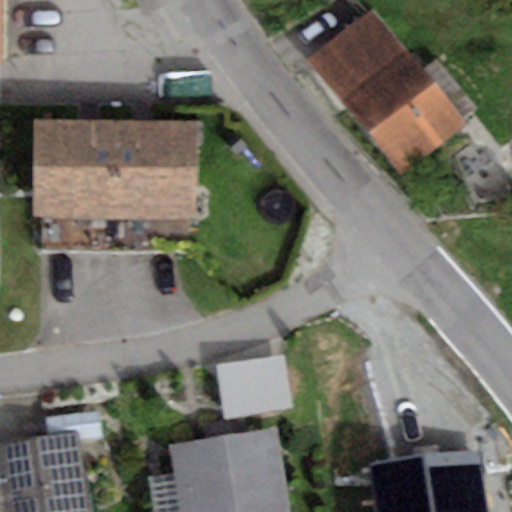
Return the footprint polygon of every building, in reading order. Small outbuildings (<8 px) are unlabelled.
[(9,0),(0,0),(0,51),(10,51),(9,0)] [(374,21),(314,69),(403,178),(463,129),(374,21)] [(201,123),(35,122),(35,211),(201,212),(201,123)] [(423,341),(328,389),(392,511),(491,511),(508,504),(423,341)] [(285,364),(222,369),(226,422),(289,417),(285,364)] [(90,511),(80,436),(0,446),(0,511),(90,511)] [(285,511),(273,436),(179,452),(189,511),(285,511)]
